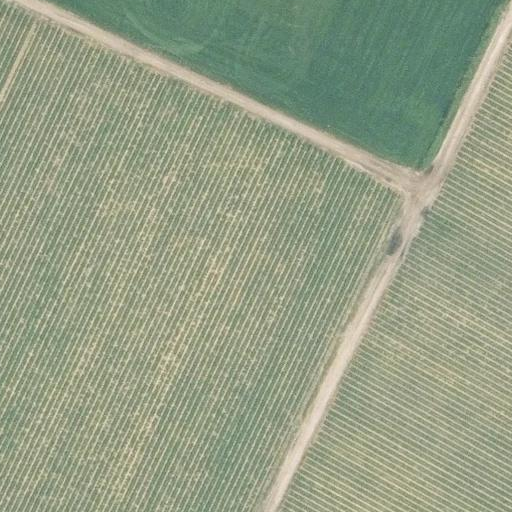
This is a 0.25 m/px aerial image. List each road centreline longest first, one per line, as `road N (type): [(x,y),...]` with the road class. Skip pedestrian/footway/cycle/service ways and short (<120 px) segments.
road 1 (track): [(269,511),(511,8)]
road 2 (track): [(423,191),(20,0)]
